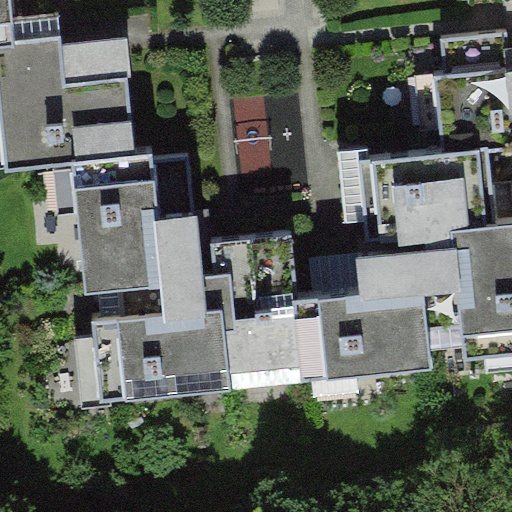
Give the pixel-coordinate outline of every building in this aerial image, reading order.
[(0,0),(0,56),(62,50),(61,45),(61,39),(58,12),(14,16),(12,0),(0,0)] [(511,0),(471,0),(472,3),(502,0),(511,0),(511,47),(510,48),(509,29),(443,35),(446,71),(436,72),(443,147),(444,151),(446,151),(450,192),(494,188),(490,145),(511,142),(511,0)] [(74,160),(136,153),(136,148),(129,75),(130,74),(126,39),(61,45),(62,50),(0,56),(0,100),(6,166),(74,160)] [(230,366),(220,268),(216,269),(199,270),(197,244),(194,220),(193,211),(195,210),(189,153),(154,157),(153,147),(136,148),(136,153),(74,160),(86,285),(99,283),(102,312),(93,313),(102,393),(232,380),(230,366)] [(216,269),(220,268),(230,366),(302,359),(303,373),(433,359),(432,344),(464,341),(466,352),(511,346),(511,215),(497,217),(494,188),(450,192),(446,151),(444,151),(443,147),(360,155),(369,236),(439,228),(440,244),(361,252),(365,286),(299,293),(292,231),(213,239),(216,269)]
